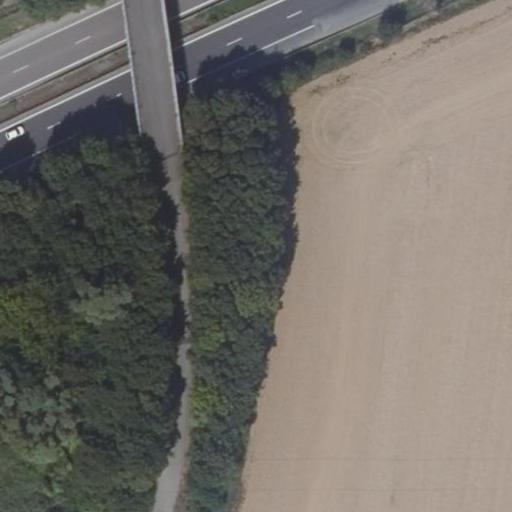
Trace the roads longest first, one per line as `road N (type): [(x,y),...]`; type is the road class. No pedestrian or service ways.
road 1 (trunk): [(0,145),(322,0)]
road 2 (track): [(164,169),(175,350),(156,511)]
road 3 (trunk): [(186,0),(0,84)]
